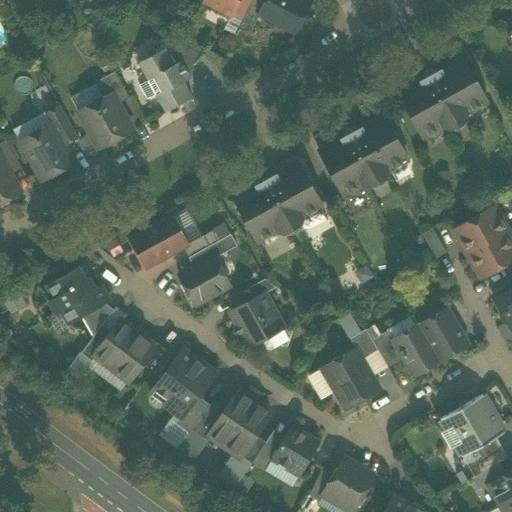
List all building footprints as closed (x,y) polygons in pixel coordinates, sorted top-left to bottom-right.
[(199,0),(231,16),(233,12),(239,0),(199,0)] [(239,0),(233,12),(244,17),(251,4),(244,0),(239,0)] [(242,21),(253,27),(260,14),(259,14),(266,1),(264,0),(253,0),(251,4),(244,17),(242,21)] [(260,14),(295,33),(304,14),(310,3),(305,0),(303,0),(303,1),(301,0),(266,0),(266,1),(259,14),(260,14)] [(310,17),(304,14),(295,33),(300,36),(307,33),(312,24),(310,17)] [(511,16),(503,22),(509,33),(511,30),(511,16)] [(181,60),(186,70),(191,67),(203,53),(177,36),(162,46),(164,49),(165,49),(174,64),(181,60)] [(157,96),(166,112),(192,98),(184,82),(191,78),(186,70),(181,60),(174,64),(165,49),(164,49),(139,63),(148,80),(140,85),(148,101),(157,96)] [(398,93),(423,138),(443,127),(451,130),(453,122),(457,120),(465,122),(468,114),(487,103),(462,57),(447,66),(447,65),(412,84),(413,85),(398,93)] [(113,93),(119,103),(129,98),(115,71),(95,82),(96,84),(103,98),(113,93)] [(71,98),(79,112),(103,98),(96,84),(71,98)] [(78,112),(98,149),(133,130),(119,103),(113,93),(103,98),(79,112),(78,112)] [(52,124),(64,145),(78,137),(61,106),(46,114),(51,125),(52,124)] [(348,198),(351,199),(362,192),(363,190),(361,186),(363,185),(371,187),(374,179),(378,177),(386,179),(388,171),(390,170),(392,174),(395,174),(406,168),(407,165),(405,162),(408,160),(383,115),(368,123),(368,122),(333,141),(333,142),(318,150),(344,196),(346,194),(348,198)] [(24,147),(42,180),(74,163),(64,145),(52,124),(51,125),(39,131),(37,139),(24,147)] [(0,153),(11,174),(21,168),(6,140),(0,143),(0,153)] [(0,153),(0,202),(21,192),(11,174),(0,153)] [(233,197),(258,243),(278,232),(286,234),(300,226),(303,218),(323,207),(297,162),(283,170),(282,169),(247,188),(248,189),(233,197)] [(453,229),(468,254),(504,232),(508,230),(493,206),(453,229)] [(130,239),(145,267),(187,244),(172,216),(130,239)] [(183,247),(188,257),(220,240),(214,229),(183,247)] [(423,236),(436,258),(446,253),(433,230),(423,236)] [(511,246),(504,232),(468,254),(482,278),(504,265),(511,260),(511,246)] [(230,234),(220,240),(188,257),(194,268),(214,257),(214,258),(227,251),(236,246),(230,234)] [(179,276),(194,304),(229,285),(242,278),(227,251),(214,258),(214,257),(194,268),(179,276)] [(62,311),(69,323),(81,315),(103,302),(104,302),(107,297),(101,286),(96,289),(89,277),(83,280),(77,268),(75,269),(78,274),(70,278),(67,273),(47,285),(54,298),(49,301),(56,314),(62,311)] [(75,269),(67,273),(70,278),(78,274),(75,269)] [(248,288),(253,299),(264,293),(275,287),(265,279),(264,279),(248,288)] [(511,287),(494,298),(508,323),(511,320),(511,287)] [(235,332),(243,334),(261,339),(283,327),(264,293),(253,299),(231,311),(237,323),(235,332)] [(81,315),(93,336),(102,324),(113,309),(104,302),(103,302),(81,315)] [(418,324),(439,361),(468,345),(446,308),(418,324)] [(95,356),(129,381),(155,346),(120,319),(112,331),(94,355),(95,356)] [(112,331),(102,324),(93,336),(80,352),(92,361),(95,356),(94,355),(112,331)] [(403,358),(414,376),(439,361),(418,324),(393,339),(392,340),(403,358)] [(292,332),(283,327),(261,339),(267,349),(277,344),(286,347),(292,332)] [(362,359),(378,350),(372,339),(365,329),(349,338),(356,348),(362,359)] [(388,330),(372,339),(378,350),(388,367),(403,358),(392,340),(393,339),(388,330)] [(250,346),(261,339),(243,334),(250,346)] [(356,348),(323,367),(336,390),(334,391),(345,410),(380,389),(362,359),(356,348)] [(163,404),(182,418),(200,393),(216,373),(204,364),(204,360),(200,357),(195,358),(184,349),(150,394),(151,395),(155,390),(167,399),(163,404)] [(323,398),(334,391),(336,390),(323,367),(309,375),(323,398)] [(151,395),(163,404),(167,399),(155,390),(151,395)] [(241,455),(242,456),(256,435),(271,413),(238,390),(225,409),(209,433),(210,434),(241,455)] [(182,418),(193,426),(212,402),(200,393),(182,418)] [(476,448),(495,437),(493,434),(495,426),(499,424),(482,394),(464,405),(459,404),(458,408),(440,418),(447,430),(442,433),(451,448),(456,445),(467,464),(472,461),(481,457),(476,448)] [(212,401),(212,402),(193,426),(191,429),(206,439),(210,434),(209,433),(225,409),(212,401)] [(178,423),(189,432),(191,429),(193,426),(182,418),(178,423)] [(504,432),(499,424),(495,426),(493,434),(495,437),(504,432)] [(272,458),(300,475),(319,443),(291,426),(272,458)] [(241,456),(252,463),(266,442),(256,435),(242,456),(241,455),(241,456)] [(472,461),(479,473),(499,462),(507,457),(495,437),(476,448),(481,457),(472,461)] [(352,507),(354,507),(359,506),(364,498),(363,492),(373,475),(344,458),(334,474),(323,494),(340,504),(342,501),(352,507)] [(467,464),(474,476),(479,473),(472,461),(467,464)] [(506,474),(499,462),(479,473),(474,476),(471,478),(478,490),(488,484),(506,474)] [(309,492),(321,499),(323,494),(334,474),(324,468),(309,492)] [(488,484),(500,505),(511,498),(511,470),(506,474),(488,484)] [(393,497),(385,511),(422,511),(406,503),(406,504),(393,497)] [(511,511),(511,498),(500,505),(503,511),(511,511)] [(342,501),(340,504),(352,511),(354,507),(352,507),(342,501)]
